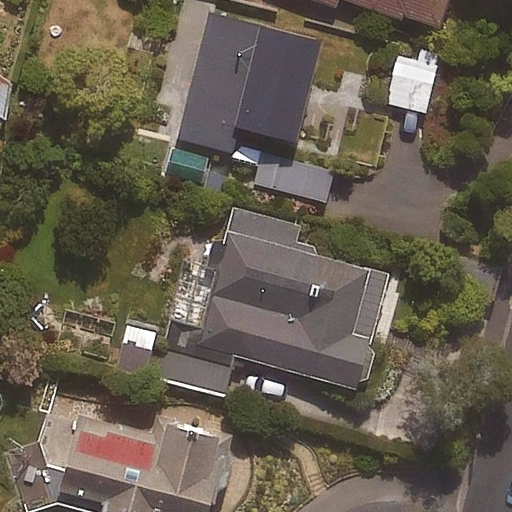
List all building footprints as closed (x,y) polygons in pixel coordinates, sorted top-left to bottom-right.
[(328,0),(335,2),(335,0),(378,0),(440,18),(445,0),(328,0)] [(301,122),(321,35),(206,8),(176,135),(228,147),(237,107),(301,122)] [(426,107),(438,50),(419,46),(418,54),(398,50),(387,100),(426,107)] [(333,169),(263,150),(255,180),(325,199),(333,169)] [(298,221),(233,205),(204,320),(176,313),(167,349),(194,356),(190,373),(227,382),(235,350),(362,382),(359,396),(387,403),(399,351),(369,344),(388,267),(293,244),(298,221)] [(152,429),(78,411),(61,483),(102,493),(97,511),(212,511),(233,426),(157,408),(152,429)]
